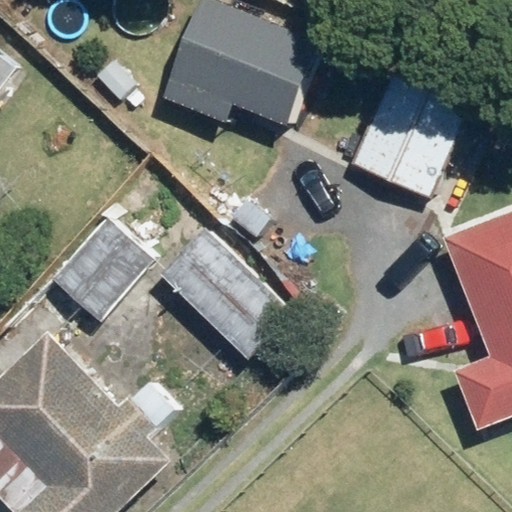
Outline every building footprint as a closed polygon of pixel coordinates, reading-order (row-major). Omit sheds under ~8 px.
[(220,0),(179,93),(242,122),(252,99),(306,122),(343,39),(256,0),(220,0)] [(0,113),(35,65),(0,40),(0,113)] [(447,194),(487,98),(408,66),(369,162),(447,194)] [(129,218),(70,278),(111,319),(170,259),(129,218)] [(511,222),(466,238),(507,353),(479,362),(502,427),(511,423),(511,222)] [(225,224),(176,269),(261,360),(310,315),(225,224)] [(491,353),(480,319),(420,339),(431,373),(491,353)] [(133,511),(194,455),(71,328),(0,396),(0,472),(38,511),(133,511)]
